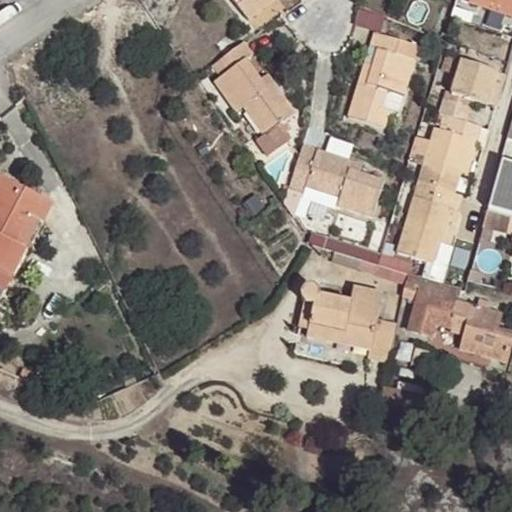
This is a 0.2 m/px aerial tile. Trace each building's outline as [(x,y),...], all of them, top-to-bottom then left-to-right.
[(232,0),(249,21),(268,5),(264,0),(232,0)] [(511,0),(469,0),(468,4),(511,16),(511,0)] [(382,31),(386,13),(360,7),(355,24),(382,31)] [(231,31),(215,43),(223,53),(238,41),(231,31)] [(387,93),(403,98),(419,47),(373,33),(368,46),(377,49),(371,66),(365,84),(358,83),(347,117),(384,129),(389,115),(390,110),(382,107),(387,93)] [(296,114),(275,85),(269,90),(262,80),(248,60),(253,55),(244,43),(212,66),(220,78),(214,82),(236,112),(242,108),(263,137),(257,143),(267,157),(287,143),(277,128),(282,124),(296,114)] [(418,67),(433,71),(438,53),(423,49),(418,67)] [(444,93),(437,114),(440,115),(467,124),(474,102),(487,106),(497,73),(460,61),(450,94),(444,93)] [(365,84),(371,66),(364,64),(358,83),(365,84)] [(503,74),(497,73),(487,106),(493,108),(503,74)] [(269,90),(275,85),(268,75),(262,80),(269,90)] [(398,117),(403,98),(387,93),(382,107),(390,110),(389,115),(398,117)] [(467,124),(440,115),(436,129),(434,129),(429,141),(418,138),(410,164),(422,168),(418,184),(419,185),(415,199),(413,198),(396,253),(434,265),(440,246),(450,209),(459,212),(463,198),(455,196),(462,176),(468,178),(483,128),(467,124)] [(292,139),(282,124),(277,128),(287,143),(292,139)] [(327,154),(346,160),(350,146),(332,140),(327,154)] [(348,170),(350,161),(346,160),(327,154),(303,146),(288,191),(302,196),(300,199),(335,210),(336,207),(372,219),(384,182),(360,174),(348,170)] [(489,211),(511,215),(511,160),(500,158),(489,211)] [(363,166),(350,161),(348,170),(360,174),(363,166)] [(0,287),(6,290),(50,206),(0,179),(0,287)] [(450,209),(440,246),(448,248),(459,212),(450,209)] [(312,234),(306,242),(377,264),(379,255),(312,234)] [(379,255),(377,264),(391,268),(394,259),(379,255)] [(458,302),(461,288),(409,273),(402,299),(414,302),(406,331),(433,339),(437,325),(463,333),(459,350),(507,363),(511,343),(511,339),(498,336),(499,329),(503,315),(490,312),(492,303),(479,299),(477,308),(458,302)] [(369,359),(388,363),(397,325),(377,321),(381,295),(352,289),(349,302),(319,295),(319,293),(317,290),(315,288),(310,286),(308,287),(305,288),(302,290),(301,293),(300,299),(302,304),(304,304),(307,305),(310,306),(313,306),(308,330),(307,338),(342,345),(347,326),(375,331),(371,351),(369,359)] [(304,304),(302,304),(298,328),(308,330),(313,306),(310,306),(307,305),(304,304)] [(342,345),(371,351),(375,331),(347,326),(342,345)] [(511,332),(499,329),(498,336),(511,339),(511,332)] [(122,378),(127,389),(137,385),(132,374),(122,378)] [(36,384),(87,407),(98,402),(40,376),(36,384)] [(378,409),(393,413),(419,419),(424,397),(383,386),(378,409)] [(378,409),(375,424),(390,427),(393,413),(378,409)]
